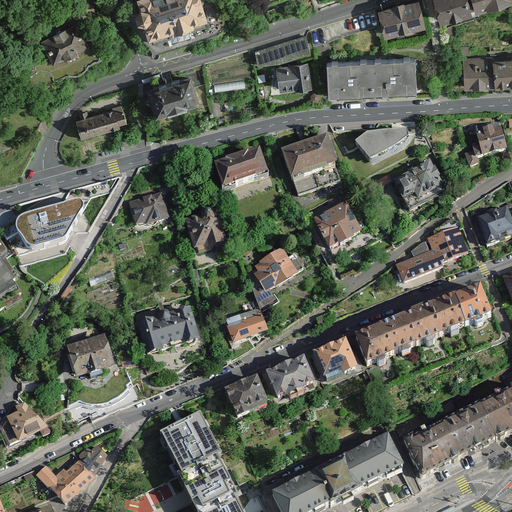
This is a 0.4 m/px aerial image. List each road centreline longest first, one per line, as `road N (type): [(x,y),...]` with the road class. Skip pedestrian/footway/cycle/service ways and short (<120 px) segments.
road 1 (secondary): [(511,102),(309,117),(135,162)]
road 2 (residential): [(259,362),(279,339),(511,174)]
road 3 (residential): [(259,362),(511,260)]
road 4 (residential): [(135,162),(106,222),(0,386)]
road 5 (residential): [(379,0),(142,70)]
road 6 (motorway): [(511,424),(330,511)]
road 7 (residential): [(142,70),(90,88),(63,111),(42,156),(46,185)]
road 8 (residential): [(0,476),(142,411)]
road 9 (residential): [(142,411),(259,362)]
